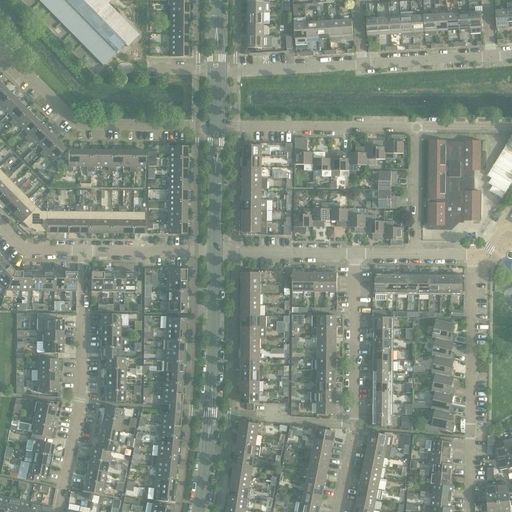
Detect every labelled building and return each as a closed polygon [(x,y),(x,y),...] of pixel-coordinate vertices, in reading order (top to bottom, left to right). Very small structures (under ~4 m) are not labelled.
[(39,0),(103,65),(103,66),(116,53),(117,54),(122,50),(120,49),(124,44),(127,47),(139,35),(138,36),(107,4),(111,0),(39,0)] [(189,2),(168,2),(168,6),(170,6),(170,13),(189,13),(189,2)] [(248,13),(264,14),(270,14),(270,2),(248,2),(248,13)] [(470,13),(471,29),(471,34),(483,34),(482,12),(476,13),(475,8),(469,8),(470,13)] [(509,27),(508,11),(496,11),(497,28),(509,27)] [(401,17),(402,34),(402,36),(407,36),(408,38),(414,37),(412,12),(401,13),(401,17)] [(424,12),(412,12),(414,37),(420,37),(420,35),(425,35),(424,16),(424,12)] [(168,21),(168,24),(189,24),(189,13),(170,13),(170,21),(168,21)] [(248,13),(248,25),(264,25),(264,14),(248,13)] [(470,13),(458,14),(459,30),(471,29),(470,13)] [(447,14),(436,15),(437,31),(448,31),(447,14)] [(458,14),(447,14),(448,31),(459,30),(458,14)] [(436,15),(424,16),(425,35),(430,35),(431,36),(437,36),(437,31),(436,15)] [(401,17),(390,18),(391,34),(402,34),(401,17)] [(307,39),(306,23),(306,18),(294,19),(294,24),(295,40),(296,40),(296,43),(299,43),(299,45),(308,44),(307,39)] [(390,18),(378,19),(379,35),(391,34),(390,18)] [(379,35),(378,19),(367,19),(368,36),(379,35)] [(352,20),(340,21),(342,40),(346,40),(347,41),(353,41),(352,20)] [(340,21),(329,22),(330,38),(330,43),(342,42),(342,40),(340,21)] [(318,22),(306,23),(307,39),(319,39),(318,22)] [(329,22),(318,22),(319,39),(330,38),(329,22)] [(189,24),(168,24),(168,28),(170,28),(170,35),(188,35),(189,24)] [(248,25),(247,36),(264,36),(264,25),(248,25)] [(168,42),(167,46),(188,46),(188,35),(170,35),(170,42),(168,42)] [(264,36),(247,36),(247,48),(264,48),(271,48),(271,36),(264,36)] [(188,46),(167,46),(167,49),(170,49),(170,57),(188,57),(188,46)] [(4,87),(0,91),(0,106),(12,95),(4,87)] [(12,95),(0,106),(0,111),(3,109),(8,114),(19,103),(12,95)] [(19,103),(8,114),(13,119),(10,123),(12,126),(27,111),(19,103)] [(27,111),(12,126),(14,128),(18,124),(23,130),(35,118),(27,111)] [(35,118),(23,130),(28,135),(25,138),(27,141),(42,126),(35,118)] [(42,126),(27,141),(29,143),(33,140),(38,145),(50,134),(42,126)] [(50,134),(38,145),(44,150),(40,154),(42,156),(57,141),(50,134)] [(386,141),(385,160),(394,160),(394,154),(404,154),(404,136),(392,135),(392,141),(386,141)] [(511,136),(488,176),(492,179),(489,184),(493,186),(490,191),(502,199),(511,183),(511,136)] [(304,171),(313,171),(314,153),(307,153),(307,139),(295,139),(295,165),(304,165),(304,171)] [(57,141),(42,156),(45,159),(48,155),(54,161),(65,149),(57,141)] [(368,147),(367,165),(376,166),(377,160),(385,160),(386,141),(374,141),(374,147),(368,147)] [(452,231),(460,223),(460,221),(481,221),(481,192),(474,192),(475,171),(482,171),(482,141),(464,141),(464,142),(447,142),(447,141),(429,141),(428,226),(429,226),(429,230),(452,231)] [(243,157),(244,157),(262,157),(262,146),(243,145),(243,157)] [(169,147),(169,158),(187,158),(187,147),(169,147)] [(350,153),(349,171),(358,171),(358,165),(367,165),(368,147),(356,147),(356,153),(350,153)] [(72,167),(80,167),(80,151),(69,151),(68,172),(72,172),(72,167)] [(80,151),(80,167),(87,167),(87,172),(91,172),(91,151),(80,151)] [(91,151),(91,172),(94,172),(94,167),(101,167),(102,151),(91,151)] [(102,151),(101,167),(109,167),(109,172),(112,172),(112,151),(102,151)] [(112,151),(112,172),(116,172),(116,167),(123,167),(123,151),(112,151)] [(123,151),(123,167),(130,167),(130,173),(134,173),(134,151),(123,151)] [(134,151),(134,173),(137,173),(137,167),(145,167),(145,151),(134,151)] [(314,153),(313,171),(322,171),(322,177),(331,177),(331,159),(325,159),(325,153),(314,153)] [(338,159),(331,159),(331,177),(340,177),(349,177),(349,171),(350,153),(338,153),(338,159)] [(244,157),(244,167),(262,168),(262,157),(244,157)] [(169,158),(169,169),(187,169),(187,158),(169,158)] [(244,167),(244,178),(262,178),(262,168),(244,167)] [(169,169),(169,180),(187,180),(187,169),(169,169)] [(0,170),(0,182),(10,173),(8,170),(4,174),(0,170)] [(379,182),(379,191),(391,191),(391,185),(397,185),(397,172),(373,172),(373,173),(373,178),(373,182),(379,182)] [(10,173),(0,182),(0,197),(14,184),(9,179),(12,175),(10,173)] [(243,178),(243,189),(261,189),(267,189),(268,179),(262,178),(244,178),(243,178)] [(29,180),(23,186),(25,188),(26,188),(29,184),(31,182),(29,180)] [(169,180),(169,191),(187,191),(187,180),(169,180)] [(14,184),(0,197),(0,200),(6,207),(25,188),(23,186),(19,190),(14,184)] [(25,188),(6,207),(14,214),(29,200),(24,194),(27,191),(25,188)] [(261,189),(243,189),(243,200),(244,200),(261,200),(261,189)] [(169,191),(169,201),(187,201),(187,191),(169,191)] [(391,191),(379,191),(379,200),(373,199),(373,204),(373,208),(373,209),(397,209),(397,197),(391,197),(391,191)] [(29,200),(14,214),(22,223),(22,222),(37,208),(41,204),(38,201),(34,205),(29,200)] [(244,200),(244,211),(267,211),(267,200),(261,200),(244,200)] [(169,201),(168,212),(187,212),(187,201),(169,201)] [(313,209),(313,227),(325,227),(325,221),(331,222),(331,203),(322,203),(322,209),(313,209)] [(331,203),(331,222),(337,222),(337,228),(349,228),(349,209),(340,209),(340,203),(331,203)] [(47,212),(46,232),(46,233),(58,233),(58,207),(54,207),(54,212),(47,212)] [(58,207),(58,233),(68,233),(69,212),(61,212),(61,207),(58,207)] [(69,212),(68,233),(79,233),(79,207),(76,207),(76,212),(69,212)] [(79,207),(79,233),(90,233),(90,212),(83,212),(83,207),(79,207)] [(90,212),(90,233),(101,234),(101,207),(98,207),(98,212),(90,212)] [(101,207),(101,234),(112,234),(112,213),(104,212),(104,207),(101,207)] [(112,213),(112,234),(122,234),(123,207),(119,207),(119,213),(112,213)] [(123,207),(122,234),(133,234),(133,213),(126,213),(126,207),(123,207)] [(133,213),(133,234),(145,234),(145,208),(141,207),(141,213),(133,213)] [(37,208),(22,222),(30,229),(31,229),(36,231),(36,232),(46,232),(47,212),(41,212),(37,208)] [(307,227),(313,227),(313,209),(304,209),(304,215),(295,215),(294,233),(307,233),(307,227)] [(366,210),(349,209),(349,228),(355,228),(355,234),(367,234),(367,216),(366,216),(366,210)] [(244,211),(244,221),(267,222),(267,211),(244,211)] [(168,212),(168,223),(187,223),(187,212),(168,212)] [(367,216),(367,234),(373,234),(373,240),(385,240),(385,222),(376,222),(376,216),(367,216)] [(244,221),(243,221),(242,233),(267,233),(267,222),(244,221)] [(385,222),(385,240),(391,240),(391,246),(403,246),(403,228),(394,228),(394,222),(385,222)] [(187,223),(168,223),(168,234),(186,234),(187,223)] [(2,259),(0,261),(0,276),(10,267),(2,259)] [(10,267),(0,276),(0,284),(7,291),(15,272),(10,267)] [(167,270),(167,281),(186,281),(186,270),(167,270)] [(15,272),(7,291),(21,291),(22,272),(15,272)] [(22,272),(21,291),(32,291),(32,272),(22,272)] [(32,272),(32,291),(43,291),(43,272),(32,272)] [(43,272),(43,291),(54,291),(54,272),(43,272)] [(54,272),(54,291),(65,291),(65,272),(54,272)] [(65,272),(65,291),(76,291),(76,272),(65,272)] [(375,294),(386,294),(387,272),(383,272),(383,274),(375,274),(375,294)] [(387,272),(386,294),(397,295),(397,274),(391,274),(391,272),(387,272)] [(397,274),(397,295),(408,295),(408,272),(404,272),(404,274),(397,274)] [(408,272),(408,295),(419,295),(419,274),(412,274),(412,272),(408,272)] [(419,274),(419,295),(430,295),(430,272),(426,272),(426,275),(419,274)] [(430,272),(430,295),(440,295),(441,275),(434,275),(434,272),(430,272)] [(91,292),(103,292),(103,273),(91,273),(91,292)] [(103,273),(103,292),(113,292),(113,273),(103,273)] [(113,273),(113,292),(124,292),(124,273),(113,273)] [(124,273),(124,292),(135,292),(135,295),(141,295),(142,282),(135,282),(136,273),(124,273)] [(242,284),(243,284),(261,284),(261,273),(242,273),(242,284)] [(293,292),(304,292),(304,275),(305,275),(305,273),(293,273),(293,292)] [(441,275),(440,295),(451,295),(451,273),(447,273),(447,275),(441,275)] [(451,273),(451,295),(462,295),(463,275),(455,275),(455,273),(451,273)] [(325,274),(325,275),(326,275),(326,292),(337,292),(337,274),(325,274)] [(304,275),(304,292),(315,292),(315,275),(305,275),(304,275)] [(315,275),(315,292),(326,292),(326,275),(325,275),(315,275)] [(167,281),(167,292),(186,292),(186,281),(167,281)] [(243,284),(243,295),(261,295),(261,284),(243,284)] [(167,292),(167,302),(186,303),(186,292),(167,292)] [(243,295),(243,305),(243,306),(260,306),(261,295),(243,295)] [(186,303),(167,302),(167,314),(186,314),(186,303)] [(242,305),(242,316),(260,317),(260,306),(243,306),(243,305),(242,305)] [(37,331),(45,331),(63,332),(63,320),(56,320),(56,314),(37,314),(37,331)] [(101,315),(101,326),(122,326),(122,319),(120,317),(120,315),(101,315)] [(260,317),(242,316),(242,327),(243,327),(260,327),(266,327),(266,317),(260,317)] [(318,316),(312,316),(312,327),(318,327),(335,327),(335,328),(337,328),(337,316),(318,316)] [(161,318),(160,329),(166,329),(185,330),(186,319),(167,318),(161,318)] [(371,325),(371,329),(394,329),(394,318),(386,318),(380,318),(373,318),(373,325),(371,325)] [(432,338),(436,339),(436,338),(454,342),(456,336),(452,336),(454,324),(436,320),(432,338)] [(101,326),(101,337),(120,337),(120,335),(122,333),(122,326),(101,326)] [(260,327),(243,327),(243,338),(260,338),(266,338),(266,327),(260,327)] [(318,327),(318,338),(335,338),(335,328),(335,327),(318,327)] [(166,329),(165,340),(184,341),(185,330),(166,329)] [(394,329),(371,329),(371,333),(373,333),(373,339),(393,340),(394,329)] [(43,336),(43,342),(63,342),(63,332),(45,331),(45,333),(43,336)] [(101,337),(101,348),(121,348),(122,341),(120,339),(120,337),(101,337)] [(243,338),(243,349),(260,349),(260,338),(243,338)] [(318,338),(318,349),(335,349),(335,348),(335,338),(318,338)] [(432,356),(436,356),(454,360),(456,354),(452,353),(454,343),(454,342),(436,338),(436,339),(432,356)] [(371,346),(371,350),(393,350),(393,340),(373,339),(373,346),(371,346)] [(165,340),(165,351),(184,352),(184,341),(165,340)] [(39,353),(39,360),(53,360),(53,354),(63,354),(63,342),(43,342),(37,342),(36,352),(38,353),(39,353)] [(121,348),(101,348),(101,359),(106,359),(106,358),(120,359),(120,358),(120,357),(121,355),(121,348)] [(318,349),(318,360),(336,360),(336,348),(335,348),(335,349),(318,349)] [(241,349),(241,360),(260,360),(260,349),(243,349),(241,349)] [(393,350),(371,350),(371,354),(373,354),(373,361),(393,361),(393,350)] [(165,351),(164,362),(183,362),(184,352),(165,351)] [(432,373),(436,374),(454,378),(455,372),(452,371),(454,360),(436,356),(432,373)] [(106,358),(106,359),(106,369),(126,369),(126,363),(125,361),(125,358),(120,358),(120,359),(106,358)] [(37,364),(37,371),(58,371),(58,360),(53,360),(39,360),(39,362),(37,364)] [(260,360),(241,360),(241,371),(242,371),(260,371),(260,360)] [(317,370),(317,371),(336,371),(336,360),(318,360),(313,360),(313,370),(317,370)] [(370,368),(370,372),(393,372),(393,361),(373,361),(373,368),(370,368)] [(164,362),(164,372),(183,373),(183,362),(164,362)] [(106,369),(106,380),(124,380),(124,378),(126,376),(126,369),(106,369)] [(58,371),(37,371),(37,378),(39,380),(39,382),(58,382),(58,371)] [(242,371),(242,381),(260,382),(260,371),(242,371)] [(317,371),(317,381),(335,382),(336,382),(336,371),(317,371)] [(164,372),(163,383),(182,384),(183,373),(164,372)] [(393,372),(370,372),(370,376),(373,376),(373,383),(393,383),(393,372)] [(432,391),(435,392),(436,392),(454,396),(456,390),(452,389),(454,378),(436,374),(432,391)] [(106,380),(106,391),(126,391),(126,384),(124,382),(124,380),(106,380)] [(242,381),(242,392),(260,392),(260,382),(242,381)] [(317,381),(317,392),(335,392),(335,382),(317,381)] [(58,382),(39,382),(39,383),(37,385),(37,393),(58,393),(58,382)] [(163,383),(163,394),(182,395),(182,384),(163,383)] [(370,389),(370,393),(393,394),(393,383),(373,383),(372,389),(370,389)] [(126,391),(106,391),(106,402),(124,402),(124,400),(126,398),(126,391)] [(242,392),(241,392),(241,403),(247,404),(247,411),(254,411),(254,404),(260,404),(260,392),(242,392)] [(317,392),(311,392),(311,403),(317,403),(335,403),(335,392),(317,392)] [(432,409),(435,410),(435,409),(454,413),(455,407),(451,407),(454,396),(436,392),(435,392),(432,409)] [(393,394),(370,393),(370,398),(372,398),(372,404),(393,404),(393,394)] [(182,395),(163,394),(162,405),(170,406),(170,410),(181,410),(182,395)] [(36,411),(36,413),(54,417),(57,406),(37,402),(35,409),(36,411)] [(335,403),(317,403),(317,414),(336,414),(336,403),(335,403)] [(370,411),(370,415),(393,415),(393,404),(372,404),(372,411),(370,411)] [(105,407),(103,418),(123,422),(124,415),(123,413),(123,410),(105,407)] [(425,424),(424,430),(439,433),(440,431),(453,434),(455,425),(451,424),(453,414),(454,414),(454,413),(435,409),(435,410),(432,426),(425,424)] [(169,414),(162,413),(161,425),(180,426),(181,412),(181,410),(170,410),(170,411),(169,414)] [(34,417),(32,423),(52,427),(54,417),(36,413),(36,415),(34,417)] [(393,415),(370,415),(370,419),(372,419),(372,426),(393,426),(393,415)] [(412,417),(403,417),(403,427),(412,428),(412,417)] [(103,418),(101,428),(119,432),(120,430),(122,428),(123,422),(103,418)] [(239,433),(240,433),(257,435),(259,424),(241,421),(239,433)] [(32,432),(32,435),(45,437),(50,438),(52,427),(32,423),(31,430),(32,432)] [(161,425),(160,435),(179,437),(180,426),(161,425)] [(101,428),(99,439),(119,443),(120,436),(119,434),(119,432),(101,428)] [(317,428),(315,439),(333,443),(335,432),(317,428)] [(371,432),(368,443),(387,447),(391,448),(394,437),(389,436),(371,432)] [(240,433),(239,443),(256,446),(257,435),(240,433)] [(26,451),(32,452),(51,456),(54,445),(44,443),(45,437),(32,435),(31,441),(29,440),(28,441),(26,451)] [(160,435),(159,446),(178,448),(179,437),(160,435)] [(99,439),(97,449),(110,452),(110,453),(115,454),(115,451),(117,449),(119,443),(99,439)] [(315,439),(313,450),(330,453),(330,454),(331,454),(333,443),(315,439)] [(495,448),(497,459),(511,456),(511,439),(503,440),(504,446),(495,448)] [(426,440),(425,449),(429,449),(429,452),(431,452),(451,454),(451,449),(453,449),(453,443),(440,441),(432,441),(426,440)] [(237,454),(254,457),(259,457),(260,447),(256,446),(239,443),(237,454)] [(368,443),(366,454),(367,454),(368,454),(385,457),(389,458),(391,448),(387,447),(368,443)] [(159,446),(157,457),(177,459),(178,448),(159,446)] [(92,448),(90,459),(110,463),(111,456),(110,454),(110,453),(110,452),(97,449),(92,448)] [(313,450),(311,460),(328,464),(330,454),(330,453),(313,450)] [(26,451),(23,462),(31,463),(49,467),(51,456),(32,452),(26,451)] [(451,454),(431,452),(430,463),(433,463),(451,465),(451,464),(452,458),(451,458),(451,454)] [(236,453),(234,465),(253,467),(254,457),(237,454),(236,453)] [(367,454),(365,464),(383,468),(385,457),(368,454),(367,454)] [(511,456),(497,459),(499,470),(508,469),(509,475),(511,473),(511,456)] [(157,457),(156,468),(175,469),(177,459),(157,457)] [(90,459),(88,470),(106,473),(106,471),(108,470),(110,463),(90,459)] [(311,460),(309,471),(326,474),(328,464),(311,460)] [(21,461),(18,478),(26,480),(39,482),(40,477),(47,478),(49,467),(31,463),(23,462),(21,461)] [(433,463),(432,474),(451,476),(452,471),(453,471),(454,464),(451,464),(451,465),(433,463)] [(365,464),(363,475),(380,478),(383,468),(365,464)] [(232,476),(234,476),(234,475),(251,478),(253,467),(234,465),(232,476)] [(156,468),(155,478),(174,480),(175,469),(156,468)] [(88,470),(86,480),(105,484),(107,477),(105,475),(106,473),(88,470)] [(309,471),(307,482),(325,485),(327,474),(326,474),(309,471)] [(362,474),(360,486),(378,489),(380,478),(363,475),(362,474)] [(451,476),(432,474),(430,485),(433,485),(451,486),(452,486),(452,480),(451,480),(451,476)] [(234,476),(232,486),(249,489),(251,478),(234,475),(234,476)] [(155,478),(154,489),(173,491),(174,480),(155,478)] [(105,484),(86,480),(83,491),(102,495),(102,492),(104,491),(105,484)] [(307,482),(304,492),(322,496),(321,496),(323,497),(325,485),(307,482)] [(508,483),(497,484),(499,502),(510,501),(508,483)] [(485,485),(487,504),(499,502),(497,484),(485,485)] [(433,485),(432,495),(452,497),(452,493),(453,493),(454,486),(452,486),(451,486),(433,485)] [(126,490),(125,495),(137,498),(139,488),(133,487),(127,486),(126,490)] [(232,486),(230,497),(248,500),(249,489),(232,486)] [(360,486),(358,497),(359,497),(376,500),(381,501),(383,490),(378,489),(360,486)] [(148,488),(147,500),(172,502),(173,491),(154,489),(148,488)] [(304,492),(302,503),(319,507),(321,496),(322,496),(304,492)] [(452,497),(432,495),(431,506),(433,507),(433,506),(452,508),(452,502),(451,502),(452,497)] [(0,496),(0,511),(6,511),(9,499),(0,496)] [(230,497),(229,507),(229,508),(246,510),(248,500),(230,497)] [(359,497),(357,507),(374,510),(380,511),(382,503),(376,502),(376,500),(359,497)] [(9,499),(6,511),(17,511),(20,501),(9,499)] [(114,500),(112,508),(119,509),(121,502),(114,500)] [(20,501),(17,511),(28,511),(30,503),(20,501)] [(510,511),(510,501),(499,502),(499,511),(510,511)] [(294,511),(318,511),(319,507),(302,503),(296,502),(294,511)] [(499,511),(499,502),(487,504),(487,511),(499,511)] [(30,503),(28,511),(39,511),(41,505),(30,503)] [(153,503),(151,511),(170,511),(172,507),(153,503)]
